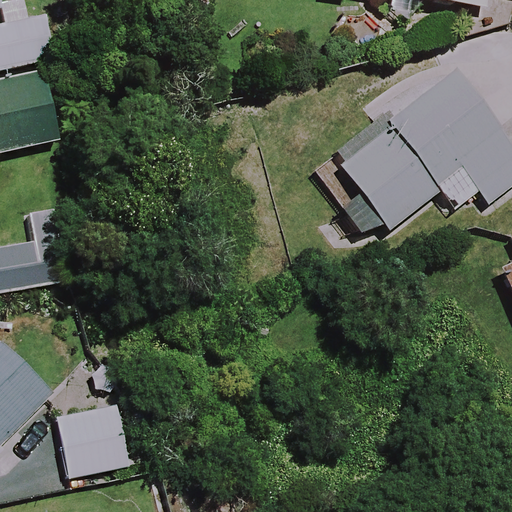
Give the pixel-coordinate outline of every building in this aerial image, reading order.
[(374,0),(479,12),(480,0),(374,0)] [(0,74),(48,67),(41,24),(0,30),(0,74)] [(477,212),(511,183),(511,149),(450,72),(330,167),(377,226),(407,202),(420,217),(436,204),(447,218),(468,201),(477,212)] [(0,155),(49,147),(36,78),(0,84),(0,155)] [(511,249),(511,264),(493,273),(511,313),(511,232),(506,235),(511,249)] [(0,443),(44,399),(0,355),(0,443)] [(126,470),(113,409),(50,423),(63,484),(126,470)]
